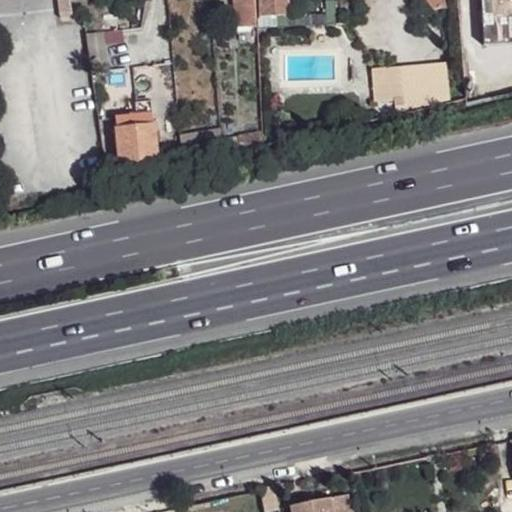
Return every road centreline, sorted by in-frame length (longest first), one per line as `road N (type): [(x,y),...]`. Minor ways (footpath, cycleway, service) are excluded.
road 1 (motorway): [(0,341),(511,229)]
road 2 (motorway): [(511,166),(0,276)]
road 3 (tertiary): [(511,399),(11,511)]
